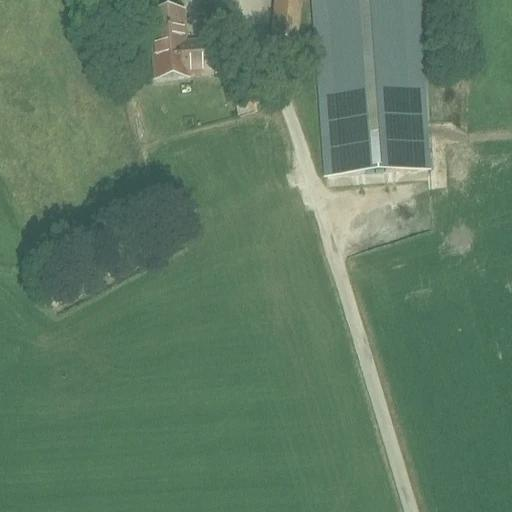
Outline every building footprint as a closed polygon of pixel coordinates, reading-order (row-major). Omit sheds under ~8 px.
[(297,47),(301,0),(274,0),(270,43),(297,47)] [(313,0),(322,108),(324,142),(326,180),(333,179),(428,173),(425,135),(414,0),(313,0)] [(183,14),(150,17),(155,83),(188,80),(188,77),(215,75),(212,43),(185,46),(183,14)] [(280,44),(268,49),(278,79),(290,75),(280,44)] [(445,222),(354,248),(359,267),(450,241),(445,222)]
